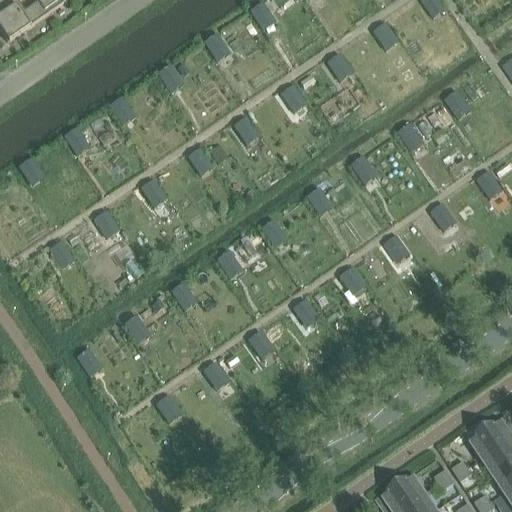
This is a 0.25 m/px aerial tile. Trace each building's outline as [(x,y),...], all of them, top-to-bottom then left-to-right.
[(9,44),(72,0),(34,0),(37,5),(24,13),(15,1),(16,0),(0,0),(0,35),(2,38),(7,45),(9,44)] [(436,0),(426,0),(421,4),(427,14),(440,5),(436,0)] [(263,7),(250,16),(257,25),(269,17),(263,7)] [(385,27),(373,36),(380,46),(392,37),(385,27)] [(217,38),(205,46),(211,56),(224,47),(217,38)] [(340,59),(328,67),(334,77),(346,68),(340,59)] [(171,69),(158,78),(165,88),(177,79),(171,69)] [(293,89),(281,98),(287,107),(299,99),(293,89)] [(459,96),(446,105),(453,115),(465,106),(459,96)] [(122,102),(110,110),(116,120),(129,112),(122,102)] [(246,121),(234,130),(241,140),(253,131),(246,121)] [(412,129),(400,137),(406,147),(418,138),(412,129)] [(77,132),(64,141),(71,150),(83,142),(77,132)] [(200,152),(188,161),(194,171),(207,162),(200,152)] [(366,161),(353,170),(360,180),(372,171),(366,161)] [(31,163),(19,171),(26,181),(38,172),(31,163)] [(490,176),(478,185),(485,194),(497,186),(490,176)] [(153,184),(141,193),(148,202),(160,194),(153,184)] [(320,193),(307,202),(314,212),(326,203),(320,193)] [(444,208),(432,217),(439,226),(451,218),(444,208)] [(106,215),(94,224),(100,234),(113,225),(106,215)] [(275,225),(262,234),(269,244),(281,235),(275,225)] [(398,240),(386,249),(392,259),(405,250),(398,240)] [(61,246),(49,254),(55,264),(68,256),(61,246)] [(230,256),(217,265),(224,275),(236,266),(230,256)] [(352,272),(340,281),(347,291),(359,282),(352,272)] [(185,289),(172,297),(179,307),(191,299),(185,289)] [(306,304),(293,313),(300,322),(312,314),(306,304)] [(139,321),(126,330),(133,340),(145,331),(139,321)] [(261,336),(248,344),(255,354),(267,345),(261,336)] [(93,357),(80,365),(87,375),(99,367),(93,357)] [(215,366),(203,375),(210,385),(222,376),(215,366)] [(169,400),(156,409),(163,418),(175,410),(169,400)] [(482,462),(511,442),(500,425),(471,445),(482,462)] [(494,479),(511,466),(511,443),(511,442),(482,462),(494,479)] [(457,480),(468,472),(464,465),(452,473),(457,480)] [(505,496),(511,491),(511,466),(494,479),(505,496)] [(473,479),(468,472),(457,480),(461,486),(473,479)] [(439,488),(451,481),(446,474),(434,482),(439,488)] [(391,511),(402,511),(424,498),(413,480),(383,500),(391,511)] [(455,487),(451,481),(439,488),(443,495),(455,487)] [(433,511),(424,498),(402,511),(433,511)] [(478,511),(481,511),(491,506),(486,499),(475,507),(478,511)]
